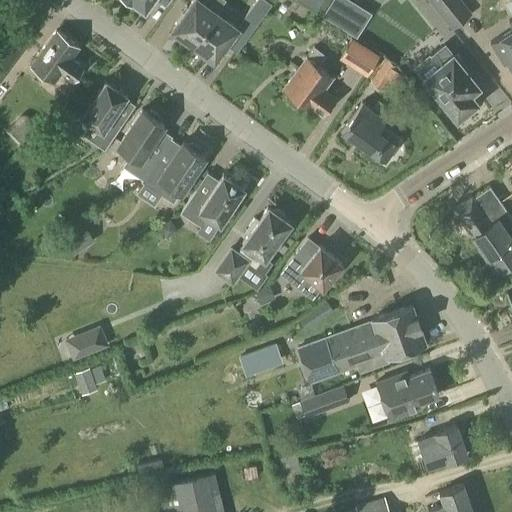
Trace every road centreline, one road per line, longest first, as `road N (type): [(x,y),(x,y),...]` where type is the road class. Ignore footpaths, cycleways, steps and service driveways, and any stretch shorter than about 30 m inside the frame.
road 1 (residential): [(365,221),(55,0)]
road 2 (residential): [(511,413),(490,362),(365,221)]
road 3 (residential): [(365,221),(511,125)]
